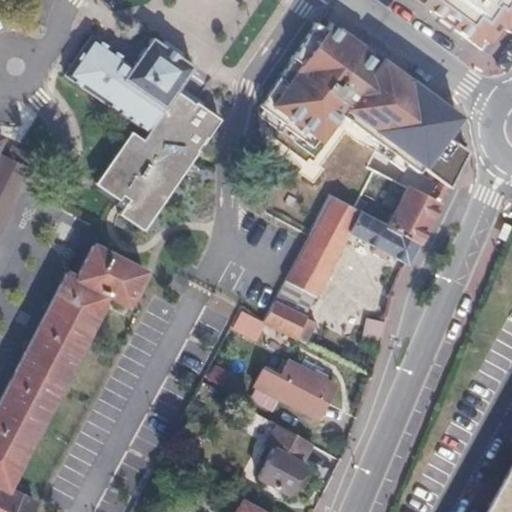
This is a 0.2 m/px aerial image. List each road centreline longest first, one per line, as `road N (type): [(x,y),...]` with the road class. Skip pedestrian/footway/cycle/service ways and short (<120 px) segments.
road 1 (tertiary): [(352,511),(507,163)]
road 2 (residential): [(354,0),(494,109)]
